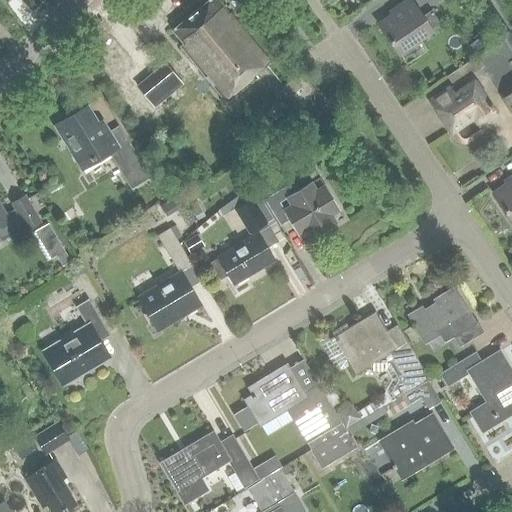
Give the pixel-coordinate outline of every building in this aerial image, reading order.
[(21,0),(31,10),(41,0),(21,0)] [(268,64),(216,0),(208,0),(172,30),(182,43),(179,45),(226,103),(257,77),(255,75),(268,64)] [(381,25),(400,53),(434,31),(433,29),(441,24),(432,11),(424,16),(413,0),(409,0),(390,13),(393,17),(381,25)] [(447,78),(453,87),(484,66),(477,57),(447,78)] [(291,79),(283,86),(290,95),(298,88),(291,79)] [(451,130),(456,136),(458,139),(462,140),(466,140),(497,119),(476,86),(456,100),(449,88),(429,101),(449,131),(451,130)] [(511,91),(500,99),(511,116),(511,91)] [(115,144),(100,120),(95,123),(85,107),(54,125),(79,166),(115,144)] [(148,176),(127,142),(115,150),(127,170),(121,174),(130,188),(148,176)] [(493,194),(511,223),(511,176),(504,182),(506,185),(493,194)] [(325,188),(317,193),(310,182),(299,189),(294,181),(264,199),(279,225),(288,220),(296,232),(307,226),(313,237),(334,224),(328,214),(337,208),(325,188)] [(159,205),(166,216),(182,206),(175,195),(159,205)] [(258,196),(239,207),(254,231),(266,224),(268,227),(275,223),(273,220),(258,196)] [(0,239),(9,234),(8,233),(21,226),(24,231),(37,224),(23,198),(12,205),(15,210),(5,215),(0,207),(0,239)] [(196,202),(189,206),(194,217),(202,213),(196,202)] [(48,224),(34,232),(50,259),(56,256),(64,251),(48,224)] [(158,235),(179,271),(191,264),(169,228),(158,235)] [(257,234),(256,234),(207,263),(215,276),(218,277),(228,272),(234,283),(273,259),(257,234)] [(64,251),(56,256),(62,266),(70,262),(64,251)] [(179,271),(138,296),(158,329),(199,304),(179,271)] [(425,343),(440,334),(438,329),(447,324),(459,345),(484,330),(478,320),(477,321),(455,284),(433,297),(435,300),(424,307),(423,303),(406,313),(425,343)] [(45,352),(44,352),(65,386),(66,385),(64,383),(105,359),(106,361),(107,360),(97,343),(94,339),(106,332),(108,336),(109,335),(88,300),(75,308),(86,327),(85,328),(87,330),(47,354),(45,352)] [(329,339),(324,342),(333,357),(341,352),(354,373),(371,363),(393,349),(395,348),(385,331),(382,326),(378,328),(370,315),(374,312),(373,312),(333,336),(332,335),(328,338),(329,339)] [(8,326),(0,330),(0,341),(5,349),(17,341),(8,326)] [(409,347),(396,355),(408,373),(399,379),(407,391),(428,377),(409,347)] [(511,410),(511,373),(499,352),(483,361),(476,350),(439,372),(448,386),(470,373),(488,402),(472,411),(482,428),(511,410)] [(251,407),(237,415),(246,429),(259,421),(261,424),(289,408),(309,441),(306,443),(306,444),(326,432),(321,425),(336,416),(317,385),(303,394),(286,366),(248,389),(253,396),(247,400),(251,407)] [(410,403),(421,397),(428,409),(440,401),(428,381),(405,395),(410,403)] [(356,419),(352,413),(345,411),(339,415),(345,425),(356,419)] [(377,442),(400,479),(452,447),(432,414),(414,425),(412,421),(377,442)] [(34,436),(45,453),(67,439),(66,436),(57,422),(34,436)] [(78,430),(68,434),(76,453),(86,449),(78,430)] [(162,463),(185,501),(206,488),(199,476),(227,459),(244,487),(258,478),(232,434),(218,442),(213,432),(162,463)] [(334,459),(323,441),(309,449),(320,468),(334,459)] [(42,506),(46,503),(50,511),(60,511),(75,503),(61,479),(64,477),(54,460),(25,478),(42,506)] [(247,487),(261,511),(293,491),(279,468),(247,487)]
